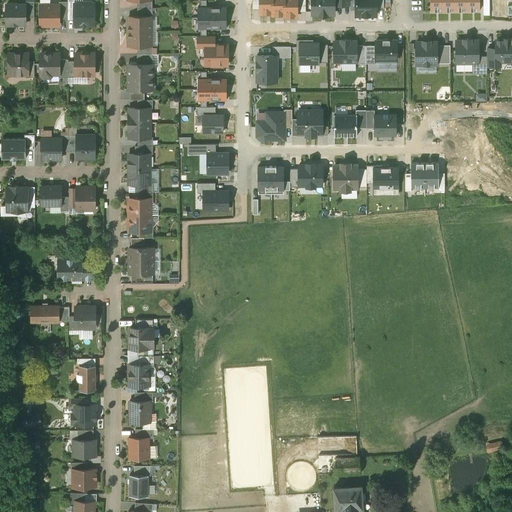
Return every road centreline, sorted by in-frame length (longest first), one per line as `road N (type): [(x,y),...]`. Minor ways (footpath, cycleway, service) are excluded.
road 1 (residential): [(112,291),(111,511)]
road 2 (residential): [(242,135),(261,148),(406,151),(428,130)]
road 3 (residential): [(243,30),(402,26)]
road 4 (residential): [(111,38),(111,172)]
